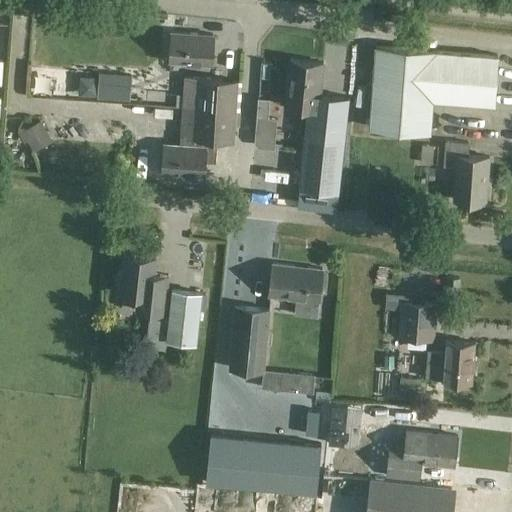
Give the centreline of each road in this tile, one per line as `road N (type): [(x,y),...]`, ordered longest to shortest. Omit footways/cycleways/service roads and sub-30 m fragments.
road 1 (residential): [(511,242),(0,180)]
road 2 (track): [(377,0),(511,14)]
